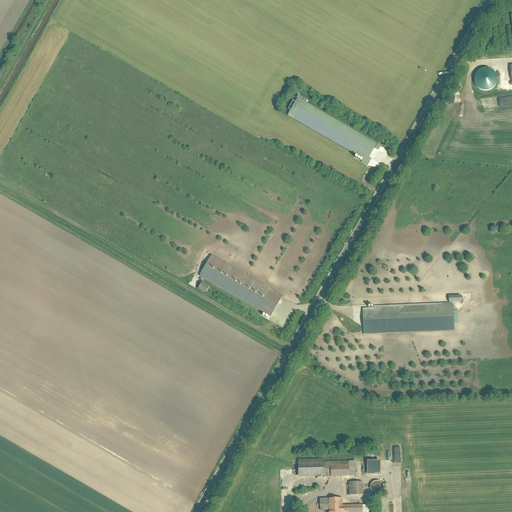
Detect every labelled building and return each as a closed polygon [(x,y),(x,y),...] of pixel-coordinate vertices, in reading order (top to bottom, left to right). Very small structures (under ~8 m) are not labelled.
[(496,88),(493,72),(490,72),(489,68),(472,72),(476,92),(496,88)] [(375,145),(297,100),(287,117),(360,159),(357,165),(366,170),(370,161),(367,159),(375,145)] [(282,293),(214,256),(202,277),(270,315),(282,293)] [(200,282),(196,289),(204,294),(208,286),(200,282)] [(454,301),(365,305),(366,334),(456,330),(454,301)] [(296,458),(296,475),(352,473),(352,462),(320,463),(320,458),(296,458)] [(382,486),(382,485),(382,483),(381,482),(380,480),(379,479),(377,479),(376,478),(374,479),(372,479),(371,480),(370,482),(369,483),(369,485),(369,486),(370,488),(371,489),(372,490),(374,491),(376,491),(377,491),(379,490),(380,489),(381,488),(382,486)] [(362,483),(349,484),(349,497),(362,496),(362,483)] [(338,511),(360,511),(360,504),(339,504),(339,497),(319,497),(320,507),(327,507),(326,511),(338,511)]
